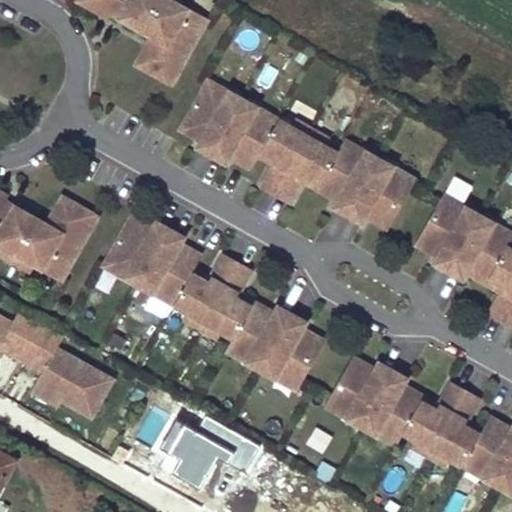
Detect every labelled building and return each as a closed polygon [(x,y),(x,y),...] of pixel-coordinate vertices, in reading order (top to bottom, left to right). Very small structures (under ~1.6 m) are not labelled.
[(139,62),(173,81),(206,21),(189,12),(167,0),(84,0),(104,11),(106,6),(122,16),(125,11),(130,14),(127,18),(154,34),(162,38),(156,48),(148,44),(139,62)] [(162,38),(154,34),(148,44),(156,48),(162,38)] [(229,91),(208,79),(204,86),(226,99),(229,91)] [(238,154),(235,159),(250,167),(257,155),(260,150),(274,159),(272,164),(302,180),(304,175),(320,184),(317,188),(331,197),(334,192),(340,196),(338,201),(334,207),(362,222),(366,216),(368,211),(374,215),(372,219),(386,227),(410,186),(388,174),(392,167),(366,152),(362,159),(341,147),(337,153),(295,128),(277,118),(274,125),(252,113),(256,106),(229,91),(226,99),(204,86),(181,128),(196,136),(198,132),(204,135),(202,140),(198,146),(226,161),(229,155),(232,151),(238,154)] [(277,118),(256,106),(252,113),(274,125),(277,118)] [(324,135),(299,121),(295,128),(320,142),(324,135)] [(366,152),(344,140),(341,147),(362,159),(366,152)] [(272,164),(274,159),(260,150),(257,155),(272,164)] [(414,178),(392,167),(388,174),(410,186),(414,178)] [(320,184),(304,175),(302,180),(317,188),(320,184)] [(340,196),(334,192),(331,197),(338,201),(340,196)] [(465,207),(445,196),(443,196),(440,202),(461,214),(465,207)] [(94,221),(60,202),(50,219),(58,223),(52,234),(17,214),(14,218),(10,216),(12,211),(0,204),(0,245),(60,280),(94,221)] [(511,250),(506,247),(509,241),(488,229),(491,222),(465,207),(461,214),(440,202),(416,245),(431,253),(433,248),(440,251),(437,256),(433,262),(461,278),(467,267),(473,270),(471,275),(486,283),(488,279),(503,287),(500,291),(511,297),(511,250)] [(58,223),(50,219),(44,229),(52,234),(58,223)] [(265,316),(267,312),(253,304),(250,308),(235,300),(237,295),(208,278),(205,283),(190,275),(192,270),(199,258),(185,249),(182,254),(176,250),(182,240),(155,224),(148,235),(142,232),(145,227),(130,219),(106,261),(128,273),(124,280),(151,295),(154,288),(176,300),(172,306),(207,326),(214,330),(232,341),(229,345),(251,358),(247,364),(273,379),(277,372),(298,384),(322,343),(307,334),(305,339),(299,335),(301,330),(304,324),(277,309),(273,315),(271,320),(265,316)] [(511,236),(511,233),(491,222),(488,229),(509,241),(511,236)] [(151,230),(145,227),(142,232),(148,235),(151,230)] [(440,251),(433,248),(431,253),(437,256),(440,251)] [(128,273),(106,261),(103,268),(124,280),(128,273)] [(473,270),(467,267),(465,272),(471,275),(473,270)] [(208,278),(192,270),(190,275),(205,283),(208,278)] [(503,287),(488,279),(486,283),(500,291),(503,287)] [(176,300),(154,288),(151,295),(172,306),(176,300)] [(253,304),(237,295),(235,300),(250,308),(253,304)] [(0,341),(0,348),(42,371),(56,346),(62,334),(18,309),(12,320),(0,341)] [(0,341),(12,320),(0,313),(0,341)] [(207,326),(190,317),(186,323),(210,337),(214,330),(207,326)] [(307,334),(301,330),(299,335),(305,339),(307,334)] [(251,358),(229,345),(225,353),(247,364),(251,358)] [(114,377),(56,346),(42,371),(33,387),(91,418),(114,377)] [(364,372),(366,367),(352,359),(329,401),(350,413),(346,420),(372,435),(376,428),(398,440),(401,434),(461,468),(465,461),(486,473),(482,481),(509,495),(511,489),(511,425),(509,431),(506,436),(500,432),(503,428),(488,420),(482,432),(479,437),(464,428),(466,424),(436,406),(433,411),(419,403),(421,398),(406,389),(404,394),(398,391),(400,386),(404,380),(376,365),(373,371),(370,375),(364,372)] [(298,384),(277,372),(273,379),(294,391),(298,384)] [(400,386),(398,391),(404,394),(406,389),(400,386)] [(436,406),(421,398),(419,403),(433,411),(436,406)] [(350,413),(329,401),(325,408),(346,420),(350,413)] [(482,432),(466,424),(464,428),(479,437),(482,432)] [(323,451),(332,434),(314,425),(305,442),(323,451)] [(376,428),(372,435),(394,447),(398,440),(376,428)] [(443,459),(419,445),(414,452),(439,465),(443,459)] [(0,487),(15,460),(0,451),(0,487)] [(486,473),(465,461),(461,468),(482,481),(486,473)]
